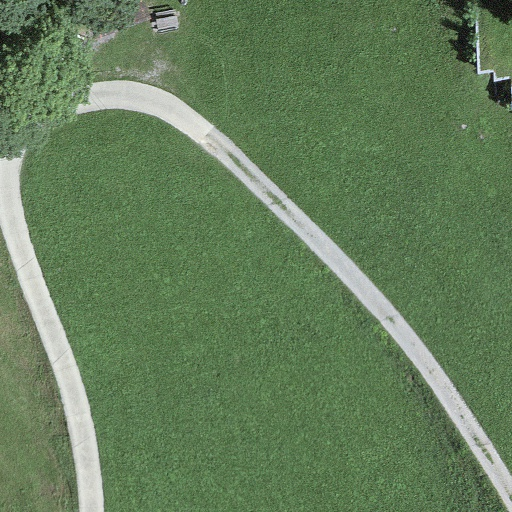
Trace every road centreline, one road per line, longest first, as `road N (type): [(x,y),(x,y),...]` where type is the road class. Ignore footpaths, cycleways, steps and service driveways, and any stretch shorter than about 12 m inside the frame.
road 1 (track): [(511,493),(394,321),(196,124),(116,95),(52,106),(31,120),(18,98)]
road 2 (residential): [(31,120),(17,140),(7,189),(75,396),(93,511)]
